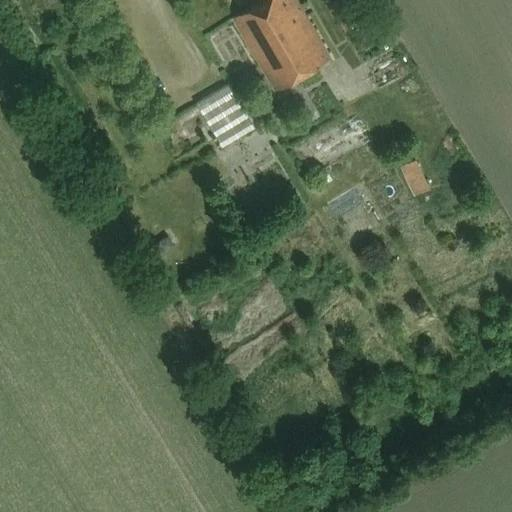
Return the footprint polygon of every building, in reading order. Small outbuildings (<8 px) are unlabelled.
[(247,0),(250,5),(232,17),(275,92),(331,61),(297,0),(247,0)] [(355,0),(334,0),(328,4),(348,40),(356,36),(351,28),(366,19),(355,0)] [(196,100),(224,146),(258,126),(231,80),(196,100)] [(303,144),(316,170),(376,140),(364,114),(303,144)] [(414,195),(432,188),(419,156),(401,163),(414,195)]
